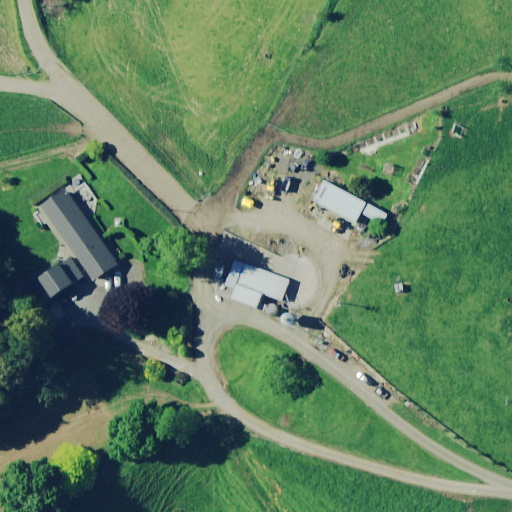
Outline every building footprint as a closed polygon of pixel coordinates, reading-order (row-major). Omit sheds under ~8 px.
[(368,203),(328,181),(317,201),(358,223),(368,203)] [(121,265),(70,191),(46,208),(97,281),(121,265)] [(390,214),(373,203),(366,213),(384,224),(390,214)] [(86,276),(74,258),(34,286),(46,304),(86,276)] [(234,299),(266,311),(269,303),(263,301),(265,294),(284,301),(291,280),(238,261),(229,285),(238,289),(234,299)] [(283,305),(272,301),(267,314),(278,318),(283,305)] [(302,316),(291,312),(286,323),(297,328),(302,316)]
